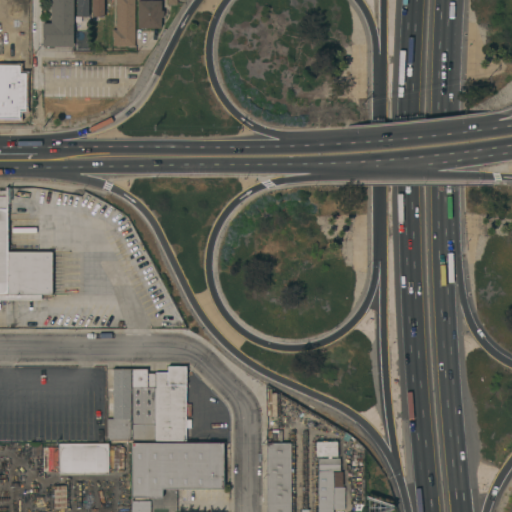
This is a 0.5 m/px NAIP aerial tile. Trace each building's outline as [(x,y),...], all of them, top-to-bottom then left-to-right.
[(73,0),(73,46),(42,46),(42,23),(51,23),(51,0),(73,0)] [(104,0),(104,17),(91,16),(91,0),(88,0),(88,16),(76,16),(76,0),(104,0)] [(135,0),(135,46),(113,46),(113,37),(112,37),(112,29),(117,29),(117,0),(135,0)] [(138,0),(161,0),(161,10),(164,10),(164,18),(161,17),(161,28),(137,28),(138,0)] [(0,190),(6,190),(6,187),(7,187),(8,252),(52,251),(52,294),(41,294),(41,300),(0,300),(0,190)] [(155,372),(167,372),(167,365),(186,366),(186,439),(155,439),(155,373),(155,372)] [(107,439),(107,418),(113,418),(113,368),(132,368),(132,439),(107,439)] [(155,439),(132,439),(132,368),(147,368),(147,373),(155,373),(155,439)] [(267,430),(282,430),(282,442),(268,442),(267,430)] [(317,511),(317,458),(316,454),(315,442),(336,441),(337,458),(342,458),(342,469),(340,469),(340,470),(333,471),(333,472),(341,472),(342,487),(344,487),(344,509),(333,509),(333,511),(317,511)] [(223,442),(223,488),(162,488),(162,497),(131,497),(131,442),(223,442)] [(290,442),(290,511),(266,511),(266,442),(268,442),(282,442),(290,442)] [(59,474),(59,471),(44,471),(43,447),(58,446),(58,444),(108,443),(108,446),(123,446),(123,471),(109,471),(109,474),(59,474)] [(53,508),(52,486),(68,485),(69,508),(53,508)] [(131,511),(131,500),(150,500),(150,511),(131,511)]
